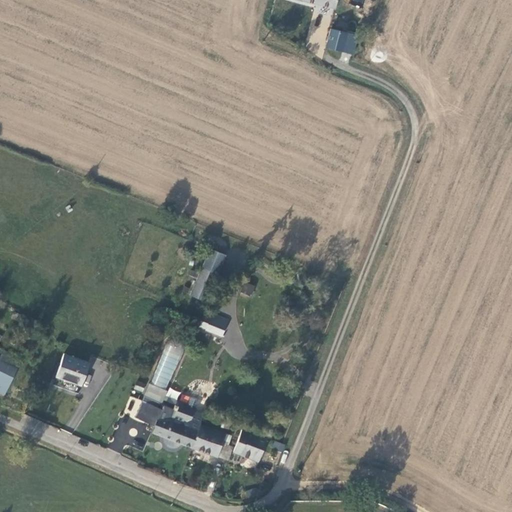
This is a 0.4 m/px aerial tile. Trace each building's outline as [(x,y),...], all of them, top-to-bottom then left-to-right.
[(333,0),(303,0),(332,8),(333,0)] [(325,47),(340,50),(345,30),(330,27),(325,47)] [(345,30),(340,50),(351,53),(356,34),(345,30)] [(205,301),(225,255),(209,248),(189,294),(205,301)] [(244,282),(241,292),(251,296),(255,286),(244,282)] [(221,336),(228,320),(205,310),(198,327),(221,336)] [(159,404),(184,350),(168,343),(143,396),(159,404)] [(89,361),(64,352),(56,375),(81,384),(89,361)] [(0,392),(2,394),(19,362),(0,353),(0,392)] [(176,403),(180,392),(169,388),(164,399),(176,403)] [(172,409),(163,406),(159,416),(181,425),(183,421),(185,421),(191,419),(194,410),(190,408),(189,404),(178,400),(176,406),(174,405),(172,409)] [(185,426),(198,431),(200,424),(204,413),(194,410),(191,419),(185,421),(183,421),(181,425),(185,426)] [(152,432),(191,448),(198,431),(185,426),(181,425),(159,416),(152,432)] [(191,448),(228,460),(236,437),(200,424),(198,431),(191,448)] [(268,437),(250,431),(250,432),(242,429),(232,453),(258,463),(268,437)] [(274,448),(283,451),(284,444),(275,442),(274,448)]
